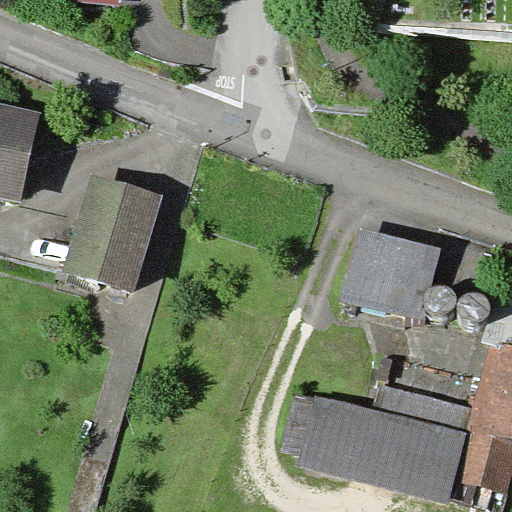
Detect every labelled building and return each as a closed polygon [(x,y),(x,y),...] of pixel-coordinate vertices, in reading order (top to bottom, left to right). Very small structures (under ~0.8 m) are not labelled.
[(0,192),(17,196),(34,118),(0,111),(0,192)] [(155,199),(95,183),(72,273),(131,288),(155,199)] [(355,232),(341,304),(420,320),(434,247),(355,232)] [(511,349),(489,344),(473,411),(469,427),(511,436),(511,349)] [(378,388),(372,412),(467,435),(469,427),(473,411),(378,388)] [(459,481),(470,436),(467,435),(372,412),(316,399),(301,463),(454,500),(459,481)] [(511,476),(511,445),(470,436),(459,481),(508,493),(511,476)]
